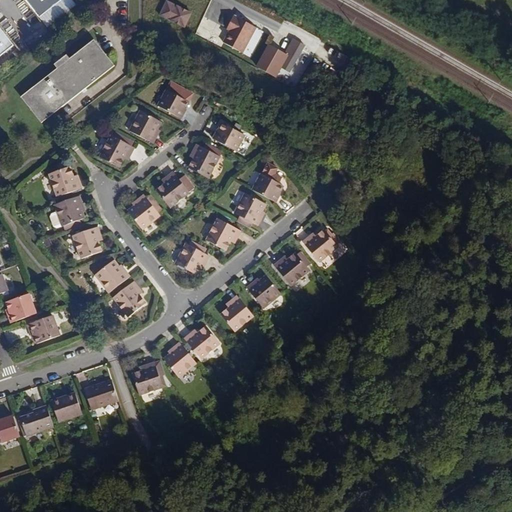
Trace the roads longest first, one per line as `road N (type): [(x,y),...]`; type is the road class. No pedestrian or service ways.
road 1 (residential): [(182,306),(107,212),(103,188),(123,185),(203,117)]
road 2 (residential): [(13,382),(107,353),(149,334),(182,306)]
road 3 (track): [(160,511),(148,435),(107,353)]
road 4 (residential): [(182,306),(306,203)]
